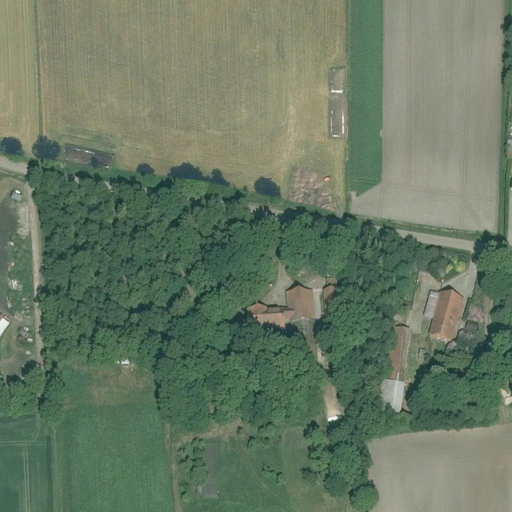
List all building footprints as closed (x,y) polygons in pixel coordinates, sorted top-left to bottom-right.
[(416,271),(401,269),(397,300),(411,303),(416,271)] [(340,290),(320,291),(322,319),(342,317),(340,290)] [(311,292),(283,293),(284,309),(243,311),(244,329),(289,327),(291,366),(315,365),(311,292)] [(460,300),(427,292),(420,318),(430,321),(426,337),(448,343),(460,300)] [(476,326),(466,323),(463,332),(473,335),(476,326)] [(385,384),(372,382),(369,415),(400,418),(409,330),(391,328),(385,384)] [(276,346),(251,348),(252,363),(278,361),(276,346)]
